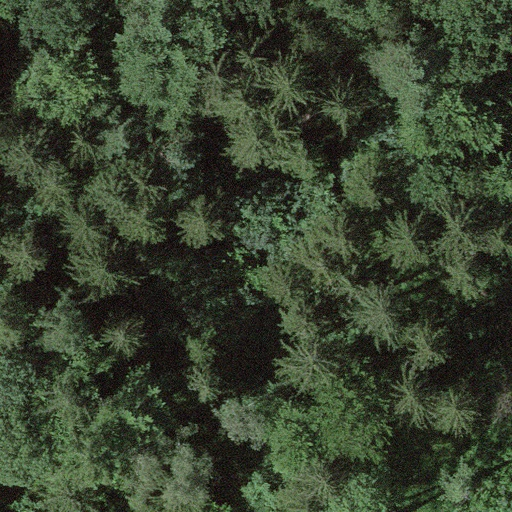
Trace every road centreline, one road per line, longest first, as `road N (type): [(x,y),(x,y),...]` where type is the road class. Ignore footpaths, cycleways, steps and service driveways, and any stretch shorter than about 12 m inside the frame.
road 1 (trunk): [(424,0),(0,160)]
road 2 (track): [(347,511),(511,390)]
